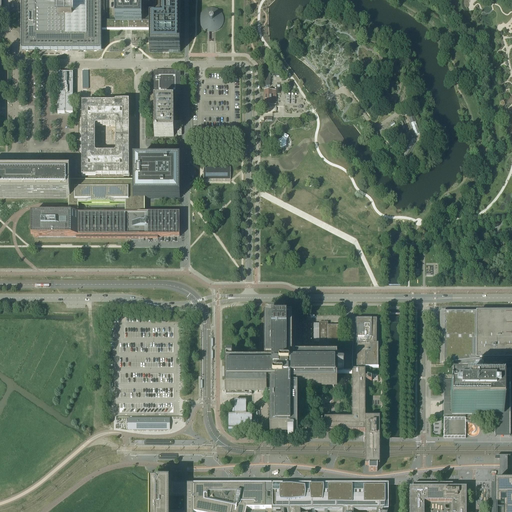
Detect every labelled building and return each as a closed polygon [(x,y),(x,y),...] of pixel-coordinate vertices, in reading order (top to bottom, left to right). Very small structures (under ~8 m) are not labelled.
[(101,52),(101,28),(101,24),(99,24),(99,21),(101,21),(101,0),(28,0),(29,2),(21,0),(21,52),(26,52),(84,52),(101,52)] [(120,28),(121,28),(121,29),(122,29),(123,29),(124,28),(126,28),(127,29),(127,30),(128,30),(129,30),(130,30),(130,29),(130,28),(132,28),(135,28),(136,28),(136,27),(137,27),(138,28),(139,28),(140,28),(141,28),(142,28),(142,29),(143,29),(143,28),(144,28),(144,27),(145,27),(146,28),(146,29),(147,29),(148,29),(148,28),(149,28),(151,28),(151,21),(142,21),(141,0),(114,0),(115,21),(101,21),(99,21),(99,24),(101,24),(101,28),(104,28),(105,28),(106,29),(107,29),(108,28),(109,28),(110,29),(111,29),(112,29),(113,29),(114,28),(115,28),(116,28),(116,29),(117,29),(119,28),(120,28)] [(151,21),(151,28),(151,52),(180,53),(179,0),(152,0),(153,21),(151,21)] [(208,31),(209,32),(210,32),(211,32),(212,32),(213,32),(214,31),(215,31),(216,31),(217,30),(218,29),(219,29),(220,28),(220,27),(221,27),(221,26),(222,25),(222,24),(222,23),(223,22),(223,21),(223,20),(223,19),(223,18),(222,17),(222,16),(221,15),(221,14),(220,13),(219,12),(219,11),(218,11),(217,10),(216,10),(215,9),(214,9),(213,9),(212,9),(211,9),(210,9),(209,9),(208,9),(207,9),(206,10),(205,10),(205,11),(204,11),(203,12),(202,13),(202,14),(201,14),(201,15),(200,16),(200,17),(200,18),(200,19),(200,20),(200,21),(200,22),(200,23),(200,24),(201,25),(201,26),(202,27),(203,28),(204,29),(205,30),(206,30),(206,31),(207,31),(208,31)] [(321,54),(328,63),(329,63),(324,54),(327,52),(330,50),(326,45),(320,49),(315,44),(314,44),(319,50),(320,52),(321,54)] [(342,78),(341,79),(371,119),(372,119),(371,115),(379,109),(367,92),(377,85),(381,91),(392,83),(380,67),(369,75),(374,81),(364,88),(353,74),(345,80),(342,78)] [(161,104),(161,98),(161,97),(174,97),(180,97),(180,72),(154,72),(154,74),(153,74),(153,80),(154,80),(154,97),(156,97),(156,104),(154,104),(154,137),(174,137),(174,128),(177,128),(176,126),(177,126),(177,125),(177,124),(176,124),(175,122),(174,122),(174,104),(161,104)] [(73,113),(73,73),(58,73),(58,114),(73,113)] [(281,74),(264,74),(264,86),(270,86),(270,77),(281,77),(281,74)] [(131,75),(116,75),(115,99),(122,99),(122,103),(131,103),(131,75)] [(264,90),(264,106),(268,106),(272,106),(272,104),(276,104),(276,91),(270,91),(264,90)] [(286,95),(286,104),(295,104),(295,95),(286,95)] [(89,104),(82,104),(82,114),(82,155),(82,166),(82,169),(82,171),(82,173),(82,179),(92,179),(129,179),(129,162),(129,152),(129,116),(129,113),(129,104),(114,104),(93,104),(89,104)] [(420,134),(414,118),(409,120),(415,135),(420,134)] [(396,152),(392,146),(398,142),(394,136),(388,141),(382,133),(381,134),(388,143),(389,145),(395,153),(396,152)] [(40,155),(40,164),(65,164),(65,155),(40,155)] [(134,177),(134,182),(134,199),(145,199),(179,199),(179,191),(179,162),(145,162),(134,162),(134,177)] [(204,174),(204,180),(230,180),(230,168),(204,168),(204,174)] [(0,198),(68,198),(70,198),(70,183),(70,174),(34,174),(34,172),(28,172),(28,173),(27,173),(26,173),(26,172),(23,172),(23,173),(20,173),(20,172),(12,172),(12,174),(0,173),(0,198)] [(68,208),(68,215),(78,215),(78,208),(78,205),(125,205),(125,208),(125,215),(131,215),(144,215),(145,215),(145,199),(134,199),(134,182),(131,182),(74,183),(72,183),(72,199),(70,199),(70,198),(68,198),(68,208)] [(179,215),(145,215),(144,215),(131,215),(125,215),(78,215),(68,215),(31,215),(31,238),(35,238),(76,238),(76,240),(131,240),(133,240),(158,240),(158,238),(179,238),(179,215)] [(440,314),(439,314),(439,362),(440,362),(454,362),(493,362),(506,362),(507,362),(511,362),(511,350),(511,329),(486,329),(486,314),(440,314)] [(371,320),(372,320),(365,320),(355,320),(355,327),(354,327),(354,329),(354,330),(354,333),(354,334),(354,336),(353,338),(353,344),(352,346),(352,348),(352,351),(352,353),(352,368),(359,368),(361,368),(378,368),(379,368),(379,345),(378,345),(378,320),(371,320)] [(271,391),(271,427),(271,432),(280,432),(282,432),(296,432),(296,430),(299,430),(299,415),(296,415),(296,392),(295,392),(295,387),(336,387),(336,378),(336,376),(336,373),(336,371),(336,368),(336,362),(295,362),(295,363),(291,363),(291,323),(288,322),(288,321),(280,321),(280,322),(265,322),(265,363),(267,363),(267,367),(226,367),(226,376),(225,376),(225,378),(226,378),(226,393),(266,393),(266,391),(268,391),(271,391)] [(319,323),(319,325),(319,347),(328,347),(328,348),(339,348),(339,326),(328,326),(328,323),(319,323)] [(303,345),(308,345),(314,345),(314,324),(303,324),(303,345)] [(352,371),(352,373),(352,376),(352,419),(324,419),(324,421),(318,421),(318,425),(324,425),(324,432),(365,432),(365,440),(365,448),(365,449),(365,456),(365,458),(365,459),(365,467),(368,467),(368,472),(377,472),(377,467),(379,467),(379,459),(379,458),(379,457),(379,456),(379,449),(379,448),(379,442),(379,440),(379,439),(379,419),(365,419),(365,382),(371,382),(371,378),(365,378),(365,371),(361,371),(359,371),(352,371)] [(465,415),(495,415),(495,437),(502,437),(509,437),(509,371),(504,371),(495,371),(495,372),(495,390),(495,393),(484,392),(484,390),(463,390),(463,393),(459,393),(452,393),(451,393),(451,399),(446,399),(446,421),(460,421),(460,414),(465,414),(465,415)] [(446,381),(446,399),(451,399),(451,393),(452,393),(459,393),(459,390),(460,390),(460,381),(446,381)] [(232,415),(228,415),(228,429),(228,432),(231,432),(233,432),(243,432),(243,429),(252,429),(252,425),(257,425),(257,423),(257,420),(257,417),(253,417),(252,417),(252,415),(246,415),(246,405),(246,402),(246,401),(238,401),(236,401),(235,401),(234,401),(234,408),(232,408),(232,415)] [(133,421),(133,422),(133,429),(133,431),(146,431),(164,431),(167,431),(167,428),(167,422),(167,419),(166,419),(133,419),(133,421)] [(461,437),(460,421),(446,421),(446,437),(461,437)] [(303,484),(303,485),(272,485),(268,485),(265,485),(229,485),(178,485),(177,485),(173,485),(164,485),(149,485),(149,499),(149,511),(245,511),(246,509),(265,509),(269,509),(271,509),(272,509),(272,511),(281,511),(280,511),(381,511),(382,511),(388,511),(388,485),(308,485),(308,484),(307,483),(306,482),(305,482),(304,483),(303,483),(303,484)] [(511,511),(511,484),(506,485),(499,485),(491,485),(491,490),(491,499),(504,499),(504,507),(503,511),(511,511)] [(491,499),(491,507),(504,507),(504,499),(491,499)]
